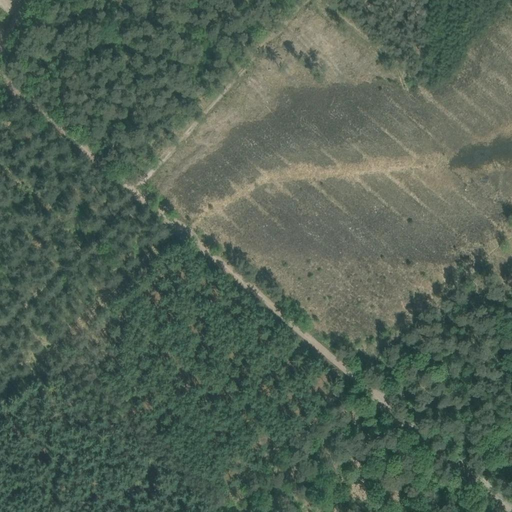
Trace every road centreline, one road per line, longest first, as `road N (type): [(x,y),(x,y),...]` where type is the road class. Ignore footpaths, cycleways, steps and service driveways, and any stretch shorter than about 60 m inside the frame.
road 1 (track): [(511,507),(143,189),(310,0)]
road 2 (track): [(0,336),(143,189)]
road 3 (track): [(214,511),(358,377)]
road 4 (track): [(0,70),(143,189)]
